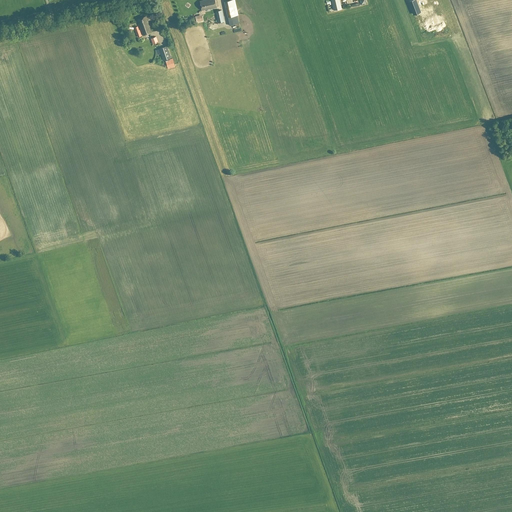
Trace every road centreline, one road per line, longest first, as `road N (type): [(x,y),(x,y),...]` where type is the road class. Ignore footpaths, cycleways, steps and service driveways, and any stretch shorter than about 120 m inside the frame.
road 1 (track): [(162,0),(227,178)]
road 2 (unclassified): [(0,32),(141,0)]
